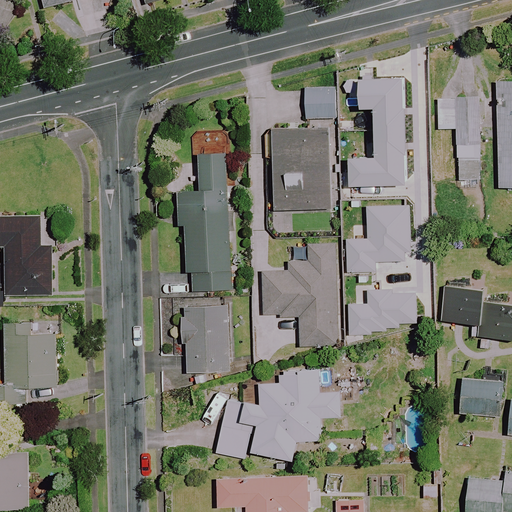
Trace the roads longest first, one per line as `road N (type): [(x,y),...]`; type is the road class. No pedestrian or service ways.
road 1 (residential): [(128,511),(110,78)]
road 2 (tertiary): [(407,0),(110,78)]
